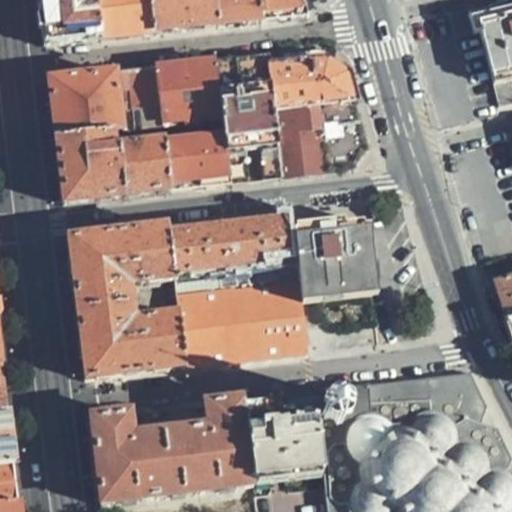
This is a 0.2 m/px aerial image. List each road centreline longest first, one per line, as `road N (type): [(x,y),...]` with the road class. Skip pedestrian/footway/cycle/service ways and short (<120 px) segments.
road 1 (residential): [(420,178),(0,226)]
road 2 (tertiary): [(485,348),(420,178)]
road 3 (residential): [(485,348),(308,369)]
road 4 (tertiary): [(412,152),(372,21)]
